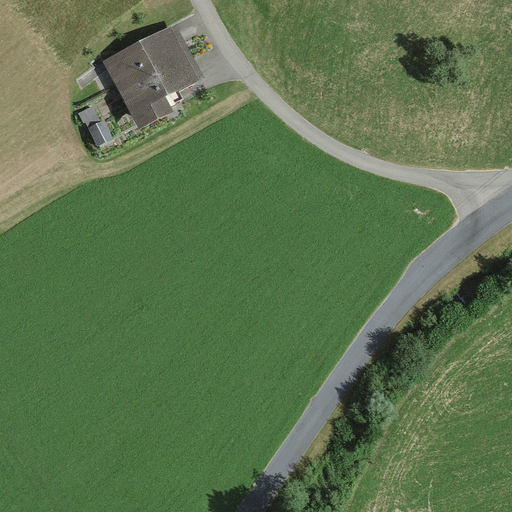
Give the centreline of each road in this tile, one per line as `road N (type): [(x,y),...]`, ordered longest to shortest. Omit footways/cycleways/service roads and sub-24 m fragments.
road 1 (unclassified): [(511,205),(405,295),(248,511)]
road 2 (track): [(200,0),(244,70),(327,143),(382,168),(511,196)]
